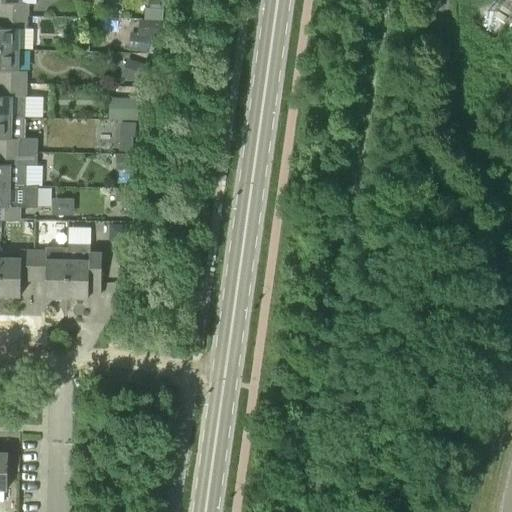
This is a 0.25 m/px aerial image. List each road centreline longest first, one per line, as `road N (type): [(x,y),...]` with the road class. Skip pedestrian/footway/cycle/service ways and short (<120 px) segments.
road 1 (secondary): [(206,511),(276,0)]
road 2 (residential): [(52,363),(61,387),(58,511)]
